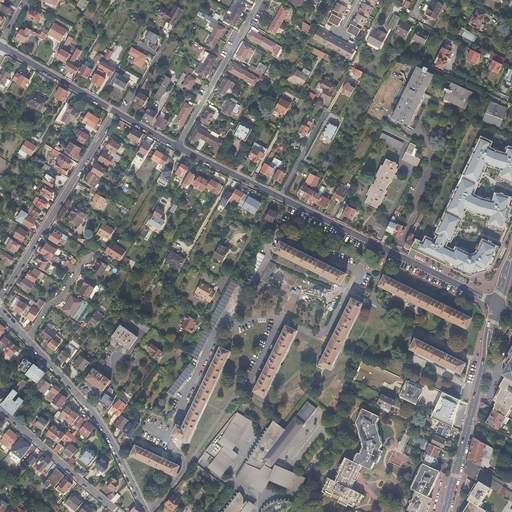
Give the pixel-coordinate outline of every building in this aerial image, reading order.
[(85,0),(79,0),(77,7),(84,10),(89,1),(85,0)] [(242,1),(240,0),(233,0),(227,10),(232,13),(239,17),(245,7),(241,4),(242,1)] [(321,0),(320,4),(317,9),(324,13),(327,8),(329,4),(321,0)] [(434,0),(431,6),(430,5),(426,13),(427,13),(426,15),(436,20),(444,4),(434,0)] [(0,2),(0,9),(8,14),(11,9),(0,2)] [(363,3),(359,10),(369,16),(373,8),(363,3)] [(415,6),(408,3),(406,8),(413,11),(415,6)] [(175,25),(184,10),(176,5),(172,12),(162,6),(157,15),(175,25)] [(339,5),(335,12),(345,18),(349,10),(339,5)] [(289,10),(282,6),(275,18),(268,31),(275,35),(282,22),(289,10)] [(32,14),(31,13),(29,17),(37,22),(42,15),(41,15),(43,11),(36,7),(34,11),(32,14)] [(413,11),(406,8),(403,12),(410,16),(413,11)] [(474,15),(468,12),(464,20),(470,23),(469,24),(478,28),(485,13),(477,9),(474,15)] [(230,17),(226,15),(223,21),(234,27),(239,17),(232,13),(230,17)] [(401,16),(395,13),(387,27),(394,31),(401,16)] [(332,14),(328,22),(338,27),(342,20),(332,14)] [(356,14),(352,21),(362,27),(366,19),(356,14)] [(412,26),(402,21),(396,32),(406,38),(412,26)] [(307,32),(310,26),(303,22),(300,28),(307,32)] [(67,31),(54,24),(48,35),(61,42),(67,31)] [(217,24),(217,25),(211,35),(205,45),(213,49),(218,39),(224,29),(221,27),(217,24)] [(350,25),(346,33),(356,38),(360,30),(350,25)] [(250,33),(247,38),(260,45),(273,52),(273,54),(277,56),(282,47),(265,38),(258,33),(259,31),(257,29),(256,29),(252,27),(249,32),(250,33)] [(19,30),(17,33),(18,35),(16,38),(20,41),(21,39),(25,41),(32,30),(28,28),(25,31),(22,29),(21,30),(20,30),(19,30)] [(357,49),(319,28),(313,38),(351,59),(357,49)] [(429,35),(418,29),(413,39),(424,45),(429,35)] [(378,32),(374,30),(367,42),(377,47),(384,33),(379,30),(378,32)] [(159,36),(150,31),(145,39),(155,44),(159,36)] [(387,34),(384,33),(377,47),(380,49),(383,43),(381,42),(382,40),(384,41),(387,37),(386,36),(387,34)] [(73,38),(69,36),(62,47),(66,49),(70,41),(71,42),(73,38)] [(251,48),(244,44),(237,57),(243,61),(251,48)] [(445,45),(443,44),(434,63),(437,65),(437,66),(442,69),(446,61),(445,61),(447,57),(448,57),(450,52),(447,51),(450,46),(446,44),(445,45)] [(77,48),(75,52),(66,68),(76,73),(79,68),(73,65),(75,61),(74,61),(80,50),(77,48)] [(129,53),(136,57),(133,63),(141,67),(147,57),(132,48),(129,53)] [(315,48),(314,52),(324,57),(326,53),(315,48)] [(70,54),(61,49),(57,57),(65,62),(70,54)] [(109,49),(108,51),(98,68),(104,71),(109,62),(106,61),(112,51),(109,49)] [(479,54),(471,49),(466,59),(471,61),(472,60),(475,62),(479,54)] [(504,59),(491,53),(489,58),(493,60),(502,64),(504,59)] [(209,54),(206,58),(203,64),(200,69),(197,68),(195,72),(205,78),(210,68),(216,58),(209,54)] [(394,60),(383,82),(376,95),(366,115),(374,119),(383,124),(384,122),(379,119),(384,109),(385,110),(394,94),(400,97),(401,100),(400,100),(399,104),(392,118),(411,128),(426,97),(422,95),(431,74),(418,68),(411,82),(410,81),(408,84),(406,84),(404,74),(399,72),(403,65),(394,60)] [(502,64),(493,60),(489,69),(493,72),(494,71),(497,73),(502,64)] [(260,63),(257,68),(256,69),(264,74),(268,67),(260,63)] [(233,64),(229,71),(242,78),(255,86),(259,78),(246,71),(233,64)] [(92,70),(84,65),(79,73),(88,78),(92,70)] [(268,67),(264,74),(262,78),(266,80),(272,83),(275,80),(271,77),(273,74),(272,73),(274,69),(269,66),(268,67)] [(352,72),(355,73),(354,74),(360,77),(363,72),(353,67),(351,69),(353,70),(352,72)] [(309,76),(294,68),(290,75),(287,79),(291,81),(292,79),(299,83),(304,85),(309,76)] [(10,74),(3,70),(0,75),(0,90),(5,94),(8,88),(4,85),(10,74)] [(130,79),(119,73),(115,71),(108,84),(112,86),(114,83),(125,88),(130,79)] [(105,78),(95,72),(91,80),(101,86),(105,78)] [(30,80),(18,73),(13,80),(25,87),(30,80)] [(195,80),(188,75),(183,85),(180,83),(185,74),(182,73),(175,85),(182,89),(183,86),(190,90),(195,80)] [(166,76),(162,84),(155,97),(160,100),(171,79),(166,76)] [(232,82),(225,78),(216,94),(223,97),(232,82)] [(328,82),(325,80),(321,88),(324,89),(326,90),(322,97),(327,100),(327,99),(330,100),(333,95),(330,93),(332,90),(335,91),(337,87),(328,82)] [(147,84),(145,82),(134,101),(144,106),(149,97),(142,93),(147,84)] [(457,87),(450,84),(444,97),(465,108),(472,94),(462,89),(462,88),(458,85),(457,87)] [(273,89),(266,85),(262,92),(269,95),(273,89)] [(346,85),(342,93),(350,97),(354,88),(349,86),(346,85)] [(68,92),(61,88),(56,97),(63,101),(68,92)] [(316,94),(309,91),(305,98),(312,102),(316,94)] [(33,92),(26,103),(43,114),(47,108),(44,106),(47,100),(33,92)] [(291,104),(281,98),(274,110),(279,113),(280,111),(285,114),(291,104)] [(240,106),(229,100),(222,113),(229,117),(234,108),(238,110),(240,106)] [(508,107),(491,100),(483,120),(501,126),(508,107)] [(178,116),(175,114),(172,121),(181,127),(187,117),(193,107),(185,103),(180,113),(178,116)] [(74,109),(66,104),(57,118),(69,125),(70,123),(72,121),(75,123),(81,114),(76,111),(75,112),(73,110),(74,109)] [(217,109),(210,105),(201,120),(208,124),(217,109)] [(159,116),(160,117),(156,124),(164,129),(169,121),(165,119),(167,116),(166,115),(164,113),(167,108),(164,106),(160,113),(161,113),(159,116)] [(157,114),(148,108),(143,117),(152,122),(157,114)] [(100,119),(89,112),(83,122),(87,124),(85,129),(91,132),(93,128),(94,128),(100,119)] [(251,129),(240,123),(235,134),(245,140),(251,129)] [(338,128),(329,123),(323,135),(332,140),(338,128)] [(310,128),(303,124),(300,129),(300,130),(299,132),(305,135),(306,132),(307,133),(310,128)] [(196,142),(198,137),(206,141),(219,149),(223,141),(210,134),(197,127),(193,134),(190,139),(196,142)] [(133,128),(130,135),(133,136),(131,138),(135,140),(134,141),(138,143),(144,134),(133,128)] [(76,133),(81,136),(79,140),(84,144),(89,136),(78,129),(76,133)] [(484,173),(511,181),(511,143),(482,132),(466,165),(484,173)] [(382,133),(379,140),(399,151),(403,144),(382,133)] [(121,146),(112,140),(107,148),(116,153),(121,146)] [(36,147),(26,141),(18,153),(25,157),(27,153),(31,156),(36,147)] [(71,143),(69,147),(78,153),(81,149),(71,143)] [(151,147),(144,143),(139,151),(146,155),(151,147)] [(253,147),(254,148),(249,156),(250,157),(249,158),(253,161),(254,159),(258,162),(261,157),(263,156),(267,149),(256,143),(253,147)] [(406,153),(405,152),(402,159),(417,167),(421,159),(414,156),(412,155),(416,146),(411,143),(406,153)] [(78,153),(69,147),(65,152),(75,158),(78,153)] [(104,152),(100,160),(109,166),(114,158),(119,161),(121,157),(110,150),(108,154),(104,152)] [(164,155),(157,150),(152,159),(159,163),(164,155)] [(171,159),(164,155),(159,163),(166,167),(171,159)] [(282,162),(274,158),(270,166),(267,165),(265,163),(261,171),(270,176),(275,167),(278,169),(282,162)] [(60,162),(59,161),(55,167),(66,174),(69,169),(68,168),(70,164),(62,159),(60,162)] [(247,161),(243,159),(237,168),(241,170),(247,161)] [(398,165),(387,159),(365,203),(377,209),(398,165)] [(99,164),(98,164),(93,172),(102,177),(108,166),(100,161),(99,164)] [(182,164),(181,165),(178,171),(176,173),(180,176),(183,178),(189,168),(182,164)] [(475,223),(506,229),(511,203),(511,196),(493,192),(493,188),(485,186),(483,197),(474,194),(484,173),(466,165),(462,173),(459,175),(442,210),(462,219),(463,217),(475,223)] [(172,171),(166,167),(157,181),(166,186),(171,177),(169,176),(172,171)] [(281,171),(278,169),(273,178),(280,182),(285,173),(284,172),(284,171),(282,170),(281,171)] [(91,172),(85,181),(93,186),(95,187),(101,178),(91,172)] [(196,176),(190,172),(181,187),(184,189),(184,187),(188,189),(190,186),(196,176)] [(316,177),(310,174),(305,182),(307,183),(305,187),(302,185),(298,193),(305,197),(316,177)] [(55,179),(48,175),(44,181),(53,187),(55,183),(54,182),(55,179)] [(209,181),(199,176),(194,184),(204,190),(209,181)] [(316,176),(316,177),(305,197),(310,200),(314,192),(313,191),(320,177),(316,176)] [(212,179),(207,187),(219,194),(224,186),(212,179)] [(346,186),(340,183),(334,194),(333,195),(339,198),(335,206),(339,208),(343,200),(351,185),(348,183),(346,186)] [(41,193),(42,193),(41,196),(49,201),(50,198),(49,197),(51,195),(54,191),(45,186),(41,193)] [(245,194),(236,189),(233,194),(232,196),(234,198),(240,201),(245,194)] [(94,199),(93,199),(90,204),(100,209),(106,199),(98,194),(92,190),(89,194),(95,197),(94,199)] [(203,193),(200,190),(195,199),(199,201),(203,193)] [(228,190),(220,203),(226,207),(228,204),(232,196),(233,194),(228,190)] [(322,196),(316,193),(312,201),(318,204),(322,196)] [(355,195),(349,193),(346,199),(351,201),(355,195)] [(249,196),(245,194),(240,201),(238,205),(255,214),(261,203),(254,199),(253,199),(249,197),(249,196)] [(331,201),(322,196),(318,204),(327,208),(331,201)] [(40,200),(36,198),(33,204),(42,210),(46,202),(41,199),(40,200)] [(77,209),(75,207),(68,219),(79,226),(86,214),(82,212),(84,209),(79,206),(77,209)] [(356,210),(347,206),(343,214),(352,219),(356,210)] [(41,211),(36,208),(32,213),(32,215),(37,218),(41,211)] [(164,212),(158,208),(149,223),(156,226),(164,212)] [(278,213),(271,209),(265,218),(273,222),(278,213)] [(17,219),(23,223),(31,228),(36,220),(28,215),(29,214),(22,210),(17,219)] [(502,247),(476,235),(471,247),(454,238),(462,219),(442,210),(438,218),(432,216),(418,250),(472,276),(491,269),(502,247)] [(399,212),(396,211),(386,231),(393,234),(398,224),(394,222),(399,212)] [(424,212),(421,211),(404,247),(410,250),(411,248),(414,242),(412,241),(414,235),(413,234),(424,212)] [(115,231),(103,224),(97,234),(102,237),(102,236),(109,240),(115,231)] [(403,227),(398,224),(393,234),(393,235),(401,239),(407,227),(404,226),(403,227)] [(28,232),(21,227),(15,236),(23,241),(28,232)] [(64,235),(56,229),(50,239),(58,244),(62,238),(64,235)] [(21,245),(12,240),(9,244),(7,247),(15,252),(17,248),(18,249),(21,245)] [(290,246),(280,241),(275,252),(342,284),(347,274),(337,270),(339,268),(337,267),(335,266),(334,268),(316,259),(317,257),(315,256),(313,255),(312,257),(294,248),(295,246),(293,245),(291,244),(290,246)] [(105,251),(120,261),(126,251),(114,244),(114,245),(111,243),(105,251)] [(47,244),(44,248),(54,254),(58,257),(61,252),(57,250),(47,244)] [(225,247),(221,245),(214,257),(223,261),(230,249),(226,246),(225,247)] [(44,248),(41,253),(52,259),(54,254),(44,248)] [(1,250),(0,252),(0,256),(4,258),(1,263),(7,266),(9,263),(11,264),(14,258),(1,250)] [(185,259),(172,251),(167,261),(179,268),(185,259)] [(265,256),(259,253),(241,285),(247,288),(265,256)] [(39,261),(41,262),(38,266),(44,270),(46,267),(49,269),(52,263),(49,261),(49,262),(41,257),(39,261)] [(73,258),(71,262),(70,264),(74,267),(78,261),(73,258)] [(95,267),(92,271),(101,277),(108,266),(100,261),(95,267)] [(260,295),(277,264),(271,261),(254,292),(260,295)] [(70,264),(68,266),(65,271),(70,274),(74,267),(70,264)] [(46,274),(35,268),(33,271),(31,270),(26,277),(35,282),(37,278),(39,279),(43,278),(46,274)] [(416,309),(418,305),(467,329),(472,318),(462,313),(463,311),(458,309),(457,311),(440,303),(441,300),(437,298),(436,300),(419,292),(420,290),(415,288),(414,290),(398,282),(399,279),(395,277),(393,279),(384,275),(379,286),(411,302),(409,306),(416,309)] [(34,285),(25,279),(20,286),(29,292),(34,285)] [(84,285),(85,285),(80,292),(89,297),(94,289),(96,290),(99,286),(87,279),(84,285)] [(488,279),(481,282),(483,289),(491,286),(488,279)] [(232,280),(224,294),(191,355),(197,359),(238,283),(232,280)] [(206,300),(210,302),(215,293),(212,291),(212,290),(213,289),(201,282),(195,293),(207,299),(206,300)] [(81,303),(72,297),(63,311),(73,317),(81,303)] [(342,313),(344,314),(320,364),(331,370),(363,304),(359,302),(360,299),(354,298),(353,299),(352,298),(347,309),(344,308),(342,313)] [(20,300),(14,309),(22,315),(33,322),(43,307),(38,304),(35,308),(33,306),(32,306),(31,307),(20,300)] [(94,315),(95,315),(92,320),(97,324),(104,315),(97,310),(94,315)] [(151,328),(132,314),(128,319),(147,333),(151,328)] [(184,319),(186,320),(182,327),(192,333),(194,329),(193,328),(198,321),(187,315),(184,319)] [(138,337),(121,325),(112,337),(129,349),(138,337)] [(267,360),(269,361),(261,378),(259,377),(257,381),(259,382),(254,391),(265,396),(297,331),(286,326),(282,334),(280,333),(278,338),(280,339),(272,356),(269,355),(267,360)] [(52,330),(47,327),(40,335),(50,343),(57,335),(52,330)] [(63,340),(57,335),(50,343),(49,345),(55,351),(63,340)] [(5,337),(0,342),(0,346),(6,351),(13,343),(5,337)] [(415,351),(414,354),(454,374),(455,372),(460,374),(466,363),(455,358),(456,355),(452,353),(450,355),(432,346),(433,344),(428,341),(427,343),(416,338),(410,349),(415,351)] [(72,342),(70,340),(58,356),(65,361),(75,349),(70,345),(72,342)] [(19,348),(13,343),(6,351),(3,355),(9,360),(19,348)] [(152,344),(148,349),(153,352),(151,354),(158,359),(163,352),(152,344)] [(82,347),(72,361),(75,363),(74,364),(86,372),(92,364),(81,356),(85,349),(82,347)] [(193,399),(191,404),(193,405),(185,422),(183,421),(181,426),(177,424),(172,434),(189,442),(231,351),(220,347),(215,357),(213,356),(211,361),(213,362),(205,379),(203,378),(201,382),(203,384),(195,400),(193,399)] [(511,349),(510,353),(508,352),(502,374),(511,380),(511,349)] [(24,361),(19,367),(20,368),(18,370),(25,376),(26,374),(32,367),(31,365),(32,364),(29,361),(28,361),(28,360),(27,359),(26,359),(25,359),(25,360),(24,361)] [(196,367),(190,363),(167,392),(173,396),(196,367)] [(32,367),(26,374),(38,383),(46,373),(35,364),(32,367)] [(168,373),(162,368),(159,372),(165,377),(168,373)] [(110,381),(94,369),(87,378),(103,390),(110,381)] [(502,383),(503,380),(511,385),(511,381),(504,377),(501,383),(502,383)] [(22,379),(1,405),(13,416),(17,411),(22,405),(25,401),(20,397),(17,401),(17,402),(17,403),(16,403),(15,403),(15,402),(13,401),(12,400),(12,399),(13,399),(14,399),(19,393),(18,392),(26,382),(22,379)] [(43,379),(37,388),(44,393),(43,395),(46,397),(48,393),(51,390),(48,389),(51,385),(43,379)] [(408,380),(407,383),(410,385),(409,388),(416,391),(419,385),(408,380)] [(502,388),(496,398),(497,398),(495,401),(496,402),(494,405),(495,406),(493,409),(494,410),(506,417),(511,406),(511,385),(503,380),(502,383),(501,383),(499,386),(502,388)] [(407,383),(404,390),(419,397),(424,387),(419,385),(416,391),(409,388),(410,385),(407,383)] [(55,385),(51,390),(48,393),(52,396),(49,401),(52,402),(61,390),(55,385)] [(106,393),(107,393),(101,402),(108,408),(114,399),(116,396),(112,393),(113,392),(113,390),(110,388),(106,393)] [(419,397),(404,390),(400,397),(416,405),(419,397)] [(443,391),(439,400),(440,402),(456,410),(459,399),(443,391)] [(67,399),(60,393),(53,403),(60,408),(67,399)] [(395,400),(382,394),(378,404),(390,410),(395,400)] [(128,403),(121,398),(112,410),(119,415),(123,410),(128,403)] [(459,399),(456,410),(453,419),(451,426),(453,427),(460,399),(459,399)] [(439,400),(436,407),(453,415),(453,419),(456,410),(440,402),(439,400)] [(270,468),(316,408),(308,401),(286,430),(280,425),(274,420),(247,464),(244,462),(235,477),(262,493),(269,480),(299,493),(306,478),(276,465),(273,470),(270,468)] [(74,404),(71,402),(62,414),(58,419),(61,420),(62,418),(66,421),(67,419),(73,411),(70,409),(74,404)] [(484,404),(481,402),(480,407),(486,411),(489,407),(484,404)] [(26,407),(22,405),(17,411),(21,413),(26,407)] [(453,415),(436,407),(431,417),(451,426),(453,419),(453,415)] [(362,409),(356,421),(364,448),(361,455),(359,454),(355,462),(371,470),(375,462),(377,464),(383,452),(379,450),(382,443),(381,443),(375,424),(378,417),(362,409)] [(506,417),(494,410),(487,423),(498,430),(506,417)] [(79,415),(73,411),(67,419),(70,422),(69,424),(72,426),(79,415)] [(239,454),(235,451),(233,450),(251,420),(237,411),(205,451),(214,459),(208,467),(221,477),(239,454)] [(62,414),(59,412),(53,419),(56,422),(57,421),(58,419),(62,414)] [(130,420),(122,414),(114,424),(117,426),(116,428),(118,429),(119,428),(122,430),(130,420)] [(84,419),(80,416),(74,424),(79,429),(83,425),(82,424),(84,422),(83,420),(84,419)] [(41,417),(39,420),(35,425),(42,430),(48,422),(41,417)] [(94,427),(87,421),(80,431),(87,437),(94,427)] [(133,426),(129,423),(123,431),(129,437),(139,424),(136,422),(133,426)] [(452,429),(441,423),(437,432),(447,437),(449,433),(450,434),(452,429)] [(59,431),(53,426),(47,434),(53,439),(59,431)] [(17,436),(9,430),(2,439),(3,439),(0,442),(7,448),(17,436)] [(65,435),(59,431),(53,439),(59,443),(65,435)] [(65,435),(59,443),(53,451),(56,454),(62,446),(60,445),(65,439),(70,443),(75,437),(67,431),(65,435)] [(405,431),(397,451),(402,453),(410,433),(405,431)] [(446,439),(436,434),(431,444),(441,449),(446,439)] [(416,446),(417,446),(427,451),(425,453),(436,458),(441,449),(431,444),(413,435),(409,443),(416,446)] [(493,448),(474,436),(469,456),(481,464),(487,468),(493,448)] [(22,440),(18,446),(24,451),(21,455),(25,458),(34,447),(27,441),(25,443),(22,440)] [(77,450),(70,444),(63,453),(71,458),(71,457),(77,450)] [(135,445),(130,455),(175,476),(180,466),(149,451),(150,449),(145,447),(144,449),(135,445)] [(407,448),(405,453),(406,455),(410,457),(413,451),(407,448)] [(96,457),(87,449),(80,458),(89,466),(96,457)] [(36,459),(32,456),(28,461),(33,465),(37,460),(44,454),(41,452),(36,459)] [(422,457),(424,458),(422,462),(433,467),(437,459),(436,458),(425,453),(424,453),(422,457)] [(469,456),(468,458),(481,465),(481,464),(469,456)] [(45,459),(43,458),(38,464),(40,466),(37,469),(42,473),(51,461),(47,457),(45,459)] [(71,457),(71,458),(67,463),(70,466),(75,461),(71,457)] [(106,462),(102,458),(95,467),(99,469),(100,469),(103,472),(108,466),(105,463),(106,462)] [(338,472),(339,473),(335,482),(328,478),(322,490),(327,493),(332,495),(339,498),(339,499),(344,502),(343,504),(347,506),(348,505),(352,507),(354,504),(357,505),(362,495),(349,489),(354,480),(355,481),(362,466),(345,458),(338,472)] [(468,458),(468,460),(480,468),(481,465),(468,458)] [(464,472),(478,481),(509,500),(511,501),(511,493),(502,487),(482,475),(485,470),(480,468),(468,460),(464,472)] [(439,471),(423,463),(411,489),(417,491),(427,496),(439,471)] [(54,487),(64,475),(57,469),(42,486),(46,489),(51,484),(54,487)] [(113,477),(107,485),(110,488),(110,489),(113,491),(119,484),(116,482),(117,481),(113,477)] [(464,486),(472,491),(467,499),(486,511),(488,511),(501,511),(509,500),(478,481),(477,484),(466,478),(464,486)] [(75,487),(65,479),(56,490),(66,497),(75,487)] [(186,481),(183,479),(172,492),(175,495),(186,481)] [(432,499),(417,491),(412,500),(412,499),(411,499),(410,500),(409,500),(409,501),(409,502),(409,503),(410,503),(410,504),(412,505),(411,507),(420,511),(425,511),(429,506),(428,505),(432,499)] [(240,492),(223,511),(246,511),(245,511),(246,510),(247,509),(248,507),(248,504),(247,502),(246,501),(244,504),(243,503),(243,502),(243,500),(243,498),(242,495),(241,493),(240,492)] [(117,493),(115,495),(111,501),(114,503),(120,496),(117,493)] [(84,503),(74,495),(66,503),(77,511),(84,503)] [(181,501),(173,495),(166,504),(173,510),(181,501)] [(467,499),(462,496),(457,511),(485,511),(486,511),(467,499)] [(286,511),(294,503),(292,502),(290,502),(286,501),(282,501),(277,501),(273,502),(270,504),(265,507),(265,508),(264,509),(262,510),(260,511),(286,511)]
